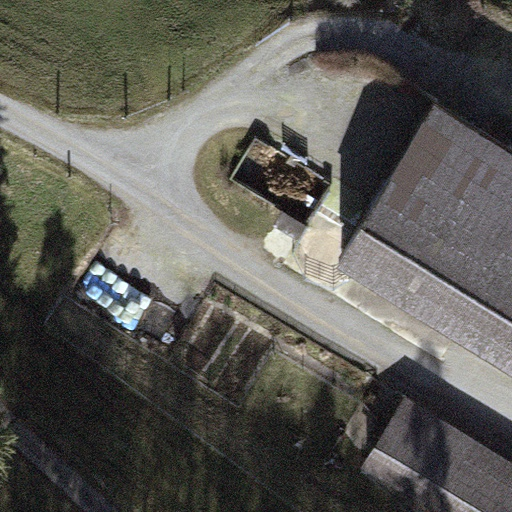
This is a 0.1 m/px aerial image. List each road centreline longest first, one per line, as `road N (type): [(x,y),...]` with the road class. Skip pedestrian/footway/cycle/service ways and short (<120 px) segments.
road 1 (track): [(0,113),(511,411)]
road 2 (track): [(0,423),(104,511)]
